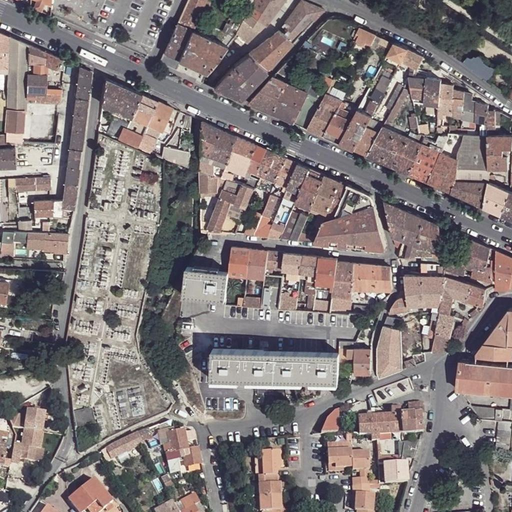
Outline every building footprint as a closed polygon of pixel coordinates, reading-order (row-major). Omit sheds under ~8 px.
[(52,5),(40,0),(31,0),(31,5),(51,14),(52,5)] [(187,0),(177,22),(192,29),(195,23),(197,19),(205,0),(187,0)] [(284,0),(255,0),(248,14),(237,33),(247,43),(265,26),(266,26),(284,0)] [(303,0),(301,0),(279,30),(292,43),(324,9),(303,0)] [(238,11),(233,7),(230,13),(230,14),(223,30),(228,32),(238,11)] [(192,29),(177,22),(164,52),(179,59),(192,29)] [(377,32),(360,25),(354,36),(357,38),(356,40),(357,41),(357,42),(362,44),(363,43),(365,44),(366,41),(371,44),(377,32)] [(228,45),(192,29),(179,59),(180,59),(208,71),(228,45)] [(10,35),(0,30),(0,64),(9,65),(10,35)] [(292,43),(279,30),(252,51),(249,53),(267,70),(292,43)] [(395,41),(382,35),(377,32),(371,44),(376,46),(378,42),(391,47),(395,41)] [(29,44),(10,35),(9,65),(9,71),(8,88),(21,88),(28,88),(28,73),(29,59),(29,44)] [(307,39),(303,43),(307,47),(308,48),(311,44),(307,39)] [(395,41),(391,47),(387,55),(400,62),(401,60),(408,48),(408,47),(395,41)] [(47,89),(48,64),(57,68),(61,58),(29,44),(29,59),(28,73),(28,88),(28,92),(47,93),(47,89)] [(423,56),(408,48),(401,60),(410,64),(415,67),(417,68),(423,56)] [(164,52),(160,62),(175,70),(180,59),(179,59),(164,52)] [(267,70),(249,53),(234,64),(214,86),(241,98),(267,70)] [(487,80),(497,67),(487,64),(482,56),(467,55),(463,62),(487,80)] [(81,66),(77,97),(89,98),(93,71),(81,66)] [(320,86),(292,74),(287,83),(309,92),(315,94),(320,86)] [(287,82),(273,75),(250,102),(273,113),(287,82)] [(325,76),(320,86),(327,89),(333,79),(325,76)] [(392,102),(395,104),(405,87),(409,78),(403,76),(391,101),(392,102)] [(414,77),(409,76),(409,78),(413,96),(425,97),(426,78),(414,77)] [(142,93),(106,77),(105,86),(102,103),(132,116),(142,93)] [(441,79),(426,77),(426,78),(425,97),(424,103),(427,104),(439,106),(441,82),(441,79)] [(287,83),(287,82),(273,113),(295,123),(309,92),(287,83)] [(453,83),(441,82),(439,106),(439,110),(444,110),(452,111),(453,88),(453,83)] [(327,89),(320,86),(315,94),(323,98),(326,92),(327,89)] [(330,94),(336,96),(339,89),(334,87),(330,94)] [(410,91),(405,87),(395,104),(394,106),(388,119),(394,122),(410,91)] [(8,98),(8,108),(7,113),(7,120),(7,130),(6,137),(6,142),(6,143),(23,144),(24,132),(24,112),(25,109),(27,109),(28,102),(27,97),(22,97),(21,88),(8,88),(8,98)] [(452,114),(463,117),(465,91),(453,88),(452,111),(452,114)] [(63,90),(47,89),(47,93),(28,92),(27,97),(28,102),(57,103),(61,99),(63,90)] [(339,89),(336,96),(343,99),(346,92),(340,89),(339,89)] [(473,93),(465,91),(463,117),(463,118),(476,120),(476,101),(472,100),(473,93)] [(315,94),(309,92),(295,123),(308,128),(323,98),(315,94)] [(330,94),(326,92),(323,98),(339,106),(343,99),(336,96),(330,94)] [(158,100),(142,93),(132,116),(148,123),(158,100)] [(68,166),(80,168),(85,131),(89,98),(77,97),(68,166)] [(339,106),(323,98),(308,128),(324,135),(339,106)] [(359,107),(343,99),(339,106),(356,113),(359,108),(359,107)] [(173,107),(158,100),(148,123),(155,127),(163,130),(167,120),(170,113),(173,107)] [(371,100),(366,111),(372,114),(378,104),(371,100)] [(488,104),(476,101),(476,120),(483,121),(483,120),(488,120),(488,110),(488,104)] [(439,106),(427,104),(426,116),(439,117),(439,116),(439,110),(439,106)] [(324,135),(341,142),(356,113),(339,106),(324,135)] [(341,142),(355,149),(367,126),(371,118),(372,114),(366,111),(359,108),(356,113),(341,142)] [(496,111),(488,110),(488,120),(483,120),(483,121),(483,123),(482,123),(482,134),(488,134),(488,127),(495,127),(496,111)] [(192,115),(187,113),(183,124),(191,127),(192,115)] [(413,116),(410,117),(411,129),(419,128),(418,125),(417,118),(416,116),(413,116)] [(451,134),(451,127),(451,126),(443,125),(444,116),(439,116),(437,135),(443,136),(450,136),(451,134)] [(385,124),(371,118),(367,126),(380,133),(384,126),(385,124)] [(222,128),(202,119),(201,150),(212,154),(222,128)] [(167,132),(171,121),(167,120),(163,130),(167,132)] [(155,127),(148,123),(144,133),(151,136),(155,127)] [(122,127),(114,124),(110,134),(118,138),(123,127),(122,127)] [(380,133),(367,126),(355,149),(368,155),(380,133)] [(368,155),(409,173),(423,144),(384,126),(380,133),(368,155)] [(123,127),(118,138),(138,146),(143,135),(135,131),(131,130),(127,128),(123,127)] [(217,156),(228,161),(229,160),(238,136),(222,128),(212,154),(214,155),(217,156)] [(151,136),(144,133),(143,135),(138,146),(151,152),(157,138),(151,136)] [(476,134),(466,134),(464,141),(461,151),(489,152),(490,134),(488,134),(482,134),(476,134)] [(511,143),(511,134),(490,134),(489,152),(488,167),(507,167),(507,154),(502,154),(503,146),(511,147),(511,143)] [(443,136),(437,135),(436,139),(435,139),(434,141),(438,142),(436,145),(438,146),(443,136)] [(229,160),(248,168),(258,144),(238,136),(229,160)] [(450,136),(443,136),(438,146),(444,149),(447,143),(450,136)] [(423,144),(435,149),(436,145),(438,142),(434,141),(426,137),(423,144)] [(267,148),(258,144),(248,168),(258,172),(267,148)] [(409,173),(429,182),(443,152),(435,149),(423,144),(409,173)] [(0,147),(0,167),(17,166),(16,147),(0,147)] [(190,150),(171,147),(169,160),(189,166),(190,150)] [(267,177),(277,152),(267,148),(258,172),(262,175),(267,177)] [(212,154),(201,150),(200,170),(206,171),(212,154)] [(461,151),(460,151),(459,159),(457,180),(488,181),(488,174),(488,167),(489,152),(461,151)] [(277,181),(287,157),(277,152),(267,177),(263,189),(272,193),(277,181)] [(459,159),(443,152),(429,182),(452,192),(457,180),(459,159)] [(214,155),(212,154),(206,171),(215,174),(215,167),(215,162),(215,159),(213,158),(214,155)] [(226,167),(228,161),(217,156),(216,159),(215,159),(215,162),(226,167)] [(299,162),(287,157),(277,181),(283,183),(289,186),(299,162)] [(229,160),(228,161),(226,167),(226,166),(246,175),(248,168),(229,160)] [(289,186),(301,191),(311,168),(299,162),(289,186)] [(78,186),(80,168),(68,166),(66,184),(78,186)] [(225,170),(215,167),(215,174),(218,175),(222,177),(224,170),(225,170)] [(326,174),(311,168),(301,191),(297,200),(312,207),(313,204),(326,174)] [(206,171),(200,170),(200,192),(218,192),(218,186),(218,175),(215,174),(206,171)] [(237,174),(224,170),(222,177),(232,180),(235,181),(237,174)] [(326,174),(313,204),(321,207),(329,211),(330,208),(341,181),(326,174)] [(222,177),(218,175),(218,186),(225,188),(229,190),(232,180),(222,177)] [(267,177),(262,175),(260,178),(257,188),(262,190),(263,189),(267,177)] [(52,189),(51,176),(36,177),(37,190),(52,189)] [(260,178),(254,176),(250,186),(255,188),(257,188),(260,178)] [(23,178),(16,178),(17,186),(17,191),(37,190),(36,177),(26,178),(23,178)] [(251,196),(255,188),(250,186),(247,185),(235,181),(232,180),(229,190),(235,193),(239,194),(237,199),(249,203),(251,196)] [(488,181),(457,180),(452,192),(485,206),(488,181)] [(341,181),(330,208),(335,210),(338,211),(349,184),(341,181)] [(488,181),(485,206),(503,214),(509,190),(493,183),(488,181)] [(289,186),(283,183),(280,188),(283,189),(282,191),(286,193),(289,186)] [(75,208),(78,186),(66,184),(64,199),(64,206),(65,206),(75,208)] [(373,195),(349,184),(338,211),(337,213),(336,216),(375,204),(373,195)] [(285,195),(297,200),(301,191),(289,186),(286,193),(285,195)] [(229,190),(225,188),(211,223),(208,230),(220,231),(227,213),(232,201),(235,193),(229,190)] [(511,218),(511,191),(509,190),(503,214),(511,218)] [(239,194),(235,193),(232,201),(235,202),(235,203),(247,208),(249,203),(237,199),(239,194)] [(54,206),(54,200),(35,201),(35,216),(53,215),(54,215),(54,209),(54,206)] [(393,235),(403,240),(418,248),(442,252),(439,224),(408,210),(385,200),(385,201),(393,235)] [(232,201),(227,213),(242,219),(247,208),(235,203),(235,202),(232,201)] [(267,204),(263,213),(259,223),(267,224),(275,204),(269,201),(267,204)] [(321,207),(313,204),(312,207),(311,209),(320,214),(322,210),(320,210),(321,207)] [(387,246),(375,204),(336,216),(336,217),(325,220),(322,227),(317,237),(315,241),(385,249),(387,246)] [(64,206),(54,206),(54,209),(54,215),(53,215),(53,216),(63,217),(65,206),(64,206)] [(329,211),(321,207),(320,210),(322,210),(320,214),(316,225),(322,227),(325,220),(328,213),(329,211)] [(263,213),(256,210),(251,220),(259,223),(263,213)] [(293,210),(287,225),(281,238),(291,238),(301,214),(293,210)] [(309,214),(303,211),(301,214),(291,238),(298,240),(302,231),(309,214)] [(202,229),(208,230),(211,223),(201,220),(202,229)] [(254,235),(259,223),(251,220),(246,234),(254,235)] [(281,222),(280,225),(274,222),(272,225),(268,236),(281,238),(287,225),(281,222)] [(267,224),(259,223),(254,235),(268,236),(272,225),(267,224)] [(1,242),(13,242),(14,230),(2,230),(1,242)] [(45,231),(28,230),(27,241),(27,244),(43,244),(45,231)] [(55,250),(56,245),(68,245),(69,232),(49,231),(45,231),(43,244),(43,248),(43,249),(55,250)] [(317,237),(302,231),(298,240),(315,241),(317,237)] [(442,258),(442,252),(418,248),(403,240),(393,235),(395,242),(400,250),(399,256),(415,257),(433,258),(444,259),(442,258)] [(471,276),(493,281),(491,276),(491,267),(487,266),(490,251),(490,247),(472,239),(470,250),(468,262),(467,268),(472,269),(471,276)] [(13,258),(13,242),(1,242),(1,248),(0,257),(13,258)] [(230,274),(248,276),(252,248),(234,246),(232,257),(230,270),(230,274)] [(511,256),(496,250),(490,247),(490,251),(491,267),(491,276),(493,281),(495,287),(495,288),(510,287),(510,284),(511,271),(511,256)] [(248,276),(266,277),(266,273),(267,267),(269,250),(252,248),(248,276)] [(267,267),(284,269),(286,252),(269,250),(267,267)] [(301,279),(302,271),(303,254),(286,252),(284,269),(283,279),(301,279)] [(310,272),(319,273),(321,255),(303,254),(302,271),(310,272)] [(319,282),(336,284),(338,260),(339,257),(321,255),(319,273),(319,282)] [(444,259),(433,258),(432,265),(445,267),(444,259)] [(458,274),(465,275),(467,268),(468,262),(461,261),(444,259),(445,267),(446,272),(458,274)] [(347,296),(351,296),(352,289),(355,262),(338,260),(336,284),(335,289),(335,295),(347,296)] [(352,289),(375,289),(374,264),(355,262),(352,289)] [(391,266),(374,264),(375,289),(392,289),(391,266)] [(432,265),(422,264),(421,276),(447,278),(446,272),(445,267),(432,265)] [(220,269),(189,265),(185,294),(216,298),(227,300),(230,274),(230,270),(220,269)] [(310,272),(302,271),(301,279),(308,280),(308,279),(310,279),(310,272)] [(319,282),(319,273),(310,272),(310,279),(308,279),(308,280),(307,293),(311,293),(317,294),(318,287),(319,282)] [(456,280),(458,274),(446,272),(447,278),(456,280)] [(421,276),(404,274),(407,296),(409,305),(425,304),(435,304),(442,305),(444,293),(447,278),(421,276)] [(453,296),(468,300),(469,293),(476,295),(478,286),(456,280),(447,278),(444,293),(453,296)] [(0,300),(6,302),(9,282),(0,280),(0,300)] [(486,288),(478,286),(476,295),(469,293),(468,300),(484,305),(487,289),(486,288)] [(317,303),(317,294),(311,293),(309,310),(316,310),(317,303)] [(440,313),(450,315),(453,296),(444,293),(442,305),(440,313)] [(263,306),(264,297),(246,296),(246,297),(245,305),(263,306)] [(407,296),(402,297),(398,298),(395,302),(392,306),(391,307),(391,308),(389,313),(405,310),(406,310),(408,308),(409,305),(407,296)] [(299,303),(299,301),(290,300),(290,297),(282,297),(281,308),(298,309),(299,303)] [(334,312),(349,313),(351,299),(346,299),(335,298),(334,307),(334,312)] [(440,313),(442,305),(435,304),(428,336),(435,338),(437,332),(440,313)] [(375,309),(354,306),(353,313),(369,314),(375,309)] [(511,306),(509,307),(479,351),(478,355),(511,357),(511,306)] [(468,314),(470,318),(479,312),(476,308),(468,314)] [(450,315),(440,313),(437,332),(450,336),(454,316),(450,315)] [(387,316),(383,326),(402,331),(401,319),(387,316)] [(402,331),(383,326),(382,331),(378,347),(378,372),(379,377),(403,369),(402,331)] [(450,336),(437,332),(435,338),(432,352),(447,350),(450,336)] [(360,346),(364,338),(359,336),(357,339),(355,344),(360,346)] [(340,340),(340,351),(340,361),(355,361),(354,372),(371,373),(372,348),(355,347),(354,347),(353,347),(354,341),(340,340)] [(213,369),(213,377),(266,379),(276,379),(336,381),(339,380),(339,374),(340,361),(340,351),(276,350),(267,350),(214,348),(213,369)] [(511,364),(468,361),(468,360),(462,360),(458,389),(511,393),(511,364)] [(408,402),(409,413),(421,412),(421,413),(423,413),(423,401),(408,402)] [(511,409),(472,406),(478,413),(478,419),(485,419),(500,420),(511,421),(511,409)] [(73,413),(74,428),(95,423),(92,409),(73,413)] [(338,432),(338,409),(335,410),(327,418),(321,433),(324,433),(338,432)] [(19,415),(9,418),(12,428),(24,430),(43,433),(47,413),(41,412),(36,411),(29,410),(28,416),(19,415)] [(402,433),(422,431),(422,426),(421,413),(421,412),(409,413),(400,414),(402,433)] [(371,416),(372,435),(372,440),(376,440),(378,439),(378,434),(388,434),(387,414),(371,416)] [(388,434),(402,433),(400,414),(391,414),(387,414),(388,434)] [(366,416),(358,416),(359,434),(372,435),(371,416),(366,416)] [(496,452),(509,453),(511,431),(511,421),(500,420),(496,451),(496,452)] [(167,421),(137,433),(141,440),(162,433),(161,431),(170,429),(167,421)] [(184,429),(167,432),(167,436),(159,437),(160,445),(163,444),(166,460),(184,456),(186,465),(201,463),(198,447),(188,448),(186,439),(185,431),(184,429)] [(41,450),(44,433),(43,433),(24,430),(21,445),(14,444),(11,461),(10,463),(19,465),(20,460),(24,460),(28,461),(34,462),(36,449),(41,450)] [(194,430),(185,431),(186,439),(195,437),(194,430)] [(112,444),(105,448),(109,453),(112,457),(117,455),(126,451),(142,443),(141,440),(137,433),(112,444)] [(0,436),(0,465),(10,468),(10,463),(11,461),(4,460),(7,437),(0,436)] [(198,447),(197,439),(187,440),(188,448),(198,447)] [(414,458),(419,439),(403,442),(398,442),(399,456),(399,462),(406,461),(406,459),(414,458)] [(329,450),(329,471),(337,471),(337,468),(344,468),(353,468),(353,470),(361,470),(369,470),(371,470),(370,452),(353,452),(352,449),(329,450)] [(126,451),(117,455),(121,464),(130,459),(126,451)] [(259,475),(260,495),(281,495),(280,488),(280,483),(280,482),(277,482),(277,468),(281,468),(281,466),(281,461),(280,451),(262,451),(262,453),(263,468),(260,468),(260,475),(259,475)] [(385,482),(407,480),(406,461),(399,462),(388,463),(383,463),(385,482)] [(72,467),(66,469),(69,475),(75,473),(72,467)] [(120,482),(125,479),(118,467),(113,470),(120,482)] [(361,470),(361,478),(369,478),(369,470),(361,470)] [(166,476),(161,478),(164,484),(172,481),(170,478),(168,480),(166,476)] [(113,503),(94,479),(68,500),(77,511),(84,511),(87,510),(97,502),(103,510),(105,509),(111,504),(113,503)] [(378,511),(373,511),(374,494),(370,494),(370,489),(370,485),(354,485),(354,493),(354,494),(357,494),(356,502),(356,510),(357,510),(357,511),(378,511)] [(195,494),(180,501),(184,510),(193,505),(199,502),(195,494)] [(281,495),(260,495),(260,510),(264,510),(273,510),(272,511),(287,511),(288,508),(281,508),(281,495)] [(97,502),(87,510),(88,511),(101,511),(103,510),(97,502)] [(203,511),(199,502),(193,505),(196,511),(203,511)]
